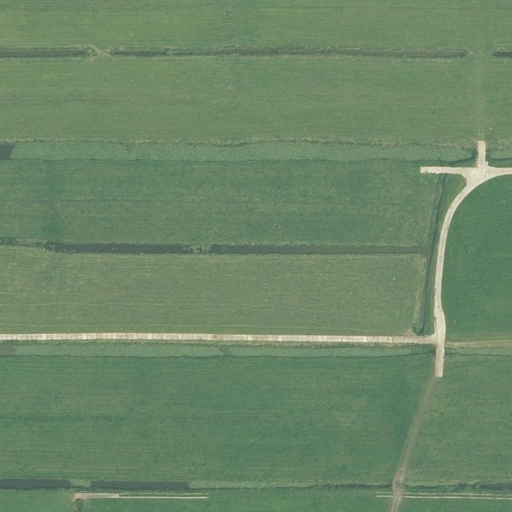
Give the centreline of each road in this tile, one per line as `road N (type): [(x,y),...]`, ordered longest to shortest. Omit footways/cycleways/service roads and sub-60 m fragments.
road 1 (track): [(511,498),(70,493),(24,505)]
road 2 (track): [(439,340),(0,337)]
road 3 (track): [(439,376),(441,246),(449,212),(481,174),(422,170)]
